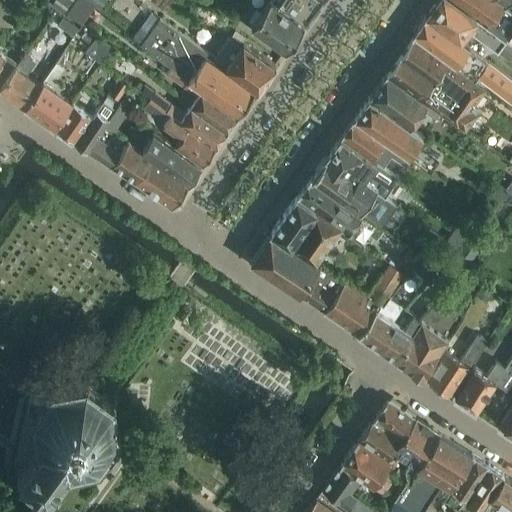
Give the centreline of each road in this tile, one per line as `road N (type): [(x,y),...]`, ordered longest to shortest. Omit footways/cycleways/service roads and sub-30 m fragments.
road 1 (unclassified): [(225,259),(409,0)]
road 2 (unclassified): [(340,0),(176,229)]
road 3 (unclassified): [(387,370),(225,259)]
road 4 (residential): [(176,229),(18,118)]
road 5 (residential): [(387,370),(287,511)]
road 6 (unclassified): [(511,456),(387,370)]
